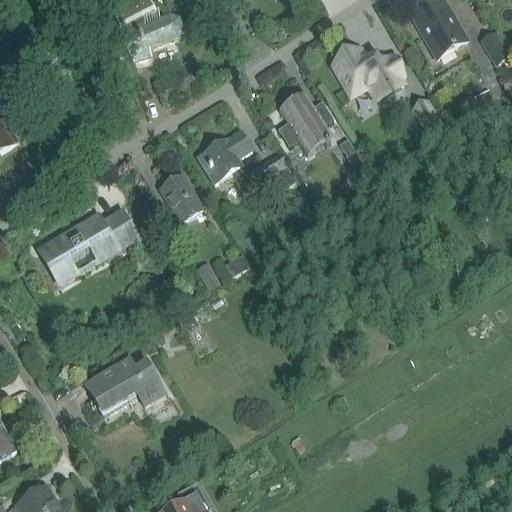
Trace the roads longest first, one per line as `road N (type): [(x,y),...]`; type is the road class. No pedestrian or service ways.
road 1 (residential): [(368,0),(0,232)]
road 2 (residential): [(102,511),(0,339)]
